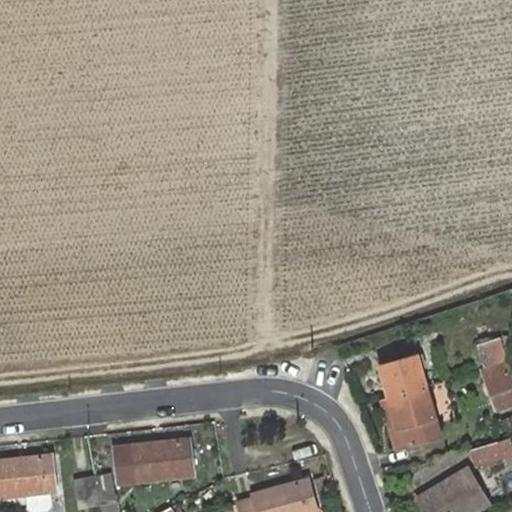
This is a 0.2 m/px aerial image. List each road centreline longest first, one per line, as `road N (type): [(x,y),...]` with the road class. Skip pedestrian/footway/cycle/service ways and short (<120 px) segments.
road 1 (track): [(267,0),(263,186),(238,212),(0,234)]
road 2 (residential): [(0,419),(290,392),(340,423),(371,511)]
